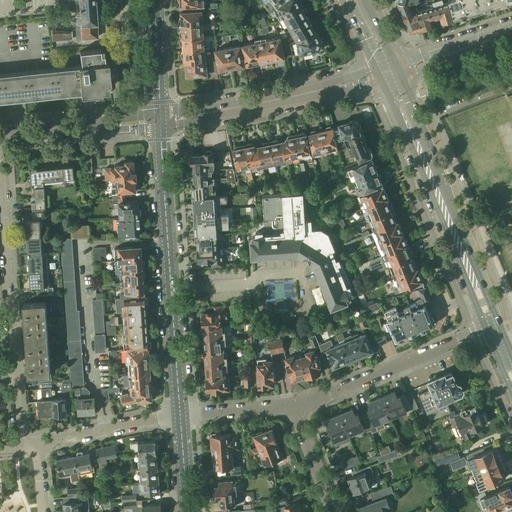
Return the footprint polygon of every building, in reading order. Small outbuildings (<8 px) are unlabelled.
[(68,0),(69,7),(75,6),(76,20),(73,20),(73,23),(76,23),(77,37),(98,36),(94,0),(68,0)] [(269,0),(264,3),(270,11),(273,9),(278,6),(286,0),(269,0)] [(280,20),(285,18),(304,7),(301,3),(303,0),(302,0),(286,0),(278,6),(273,9),(280,20)] [(434,2),(432,3),(438,21),(442,20),(443,22),(455,18),(450,0),(435,5),(434,2)] [(455,18),(469,14),(464,0),(449,0),(450,0),(455,18)] [(464,0),(469,14),(481,10),(478,0),(464,0)] [(478,0),(481,10),(495,6),(492,0),(478,0)] [(411,32),(422,29),(415,5),(411,6),(410,1),(398,1),(402,10),(399,11),(407,31),(410,30),(411,32)] [(418,4),(417,1),(415,1),(416,4),(415,5),(422,29),(435,25),(434,22),(438,21),(432,3),(431,3),(431,6),(419,10),(417,5),(418,4)] [(304,7),(285,18),(289,24),(288,24),(292,30),(311,19),(308,15),(309,13),(306,8),(304,7)] [(182,12),(182,18),(180,18),(179,19),(179,22),(181,24),(182,24),(183,25),(203,23),(202,11),(182,12)] [(297,41),(298,41),(318,31),(319,28),(316,23),(313,23),(311,19),(292,30),(294,34),(298,40),(297,41)] [(183,25),(183,30),(182,30),(180,32),(180,35),(182,36),(183,36),(183,37),(204,36),(204,29),(215,28),(214,23),(203,23),(183,25)] [(49,29),(50,40),(71,38),(70,27),(49,29)] [(322,39),(318,31),(298,41),(300,54),(315,50),(318,51),(319,49),(323,48),(325,44),(323,41),(324,39),(322,39)] [(183,37),(183,38),(182,38),(181,40),(181,43),(183,45),(184,45),(184,51),(205,49),(204,36),(183,37)] [(272,60),(277,59),(277,60),(279,61),(283,60),(284,59),(284,57),(285,57),(281,37),(268,39),(272,60)] [(267,61),(272,60),(268,39),(256,42),(260,62),(261,62),(261,63),(263,64),(266,64),(268,62),(267,61)] [(255,63),(260,62),(256,42),(243,44),(247,65),(248,65),(249,66),(250,67),(254,66),(255,64),(255,63)] [(285,47),(287,57),(293,55),(291,44),(285,47)] [(232,68),(237,67),(237,68),(239,69),(242,69),(244,67),(243,66),(245,65),(241,45),(228,48),(232,68)] [(227,69),(232,68),(228,48),(216,50),(219,70),(221,70),(221,71),(223,72),(226,72),(227,70),(227,69)] [(0,100),(14,99),(80,92),(81,95),(111,92),(108,61),(105,62),(104,54),(101,54),(100,49),(79,51),(81,64),(78,65),(78,68),(11,74),(0,75),(0,100)] [(185,63),(186,63),(206,61),(205,49),(184,51),(183,51),(182,52),(182,56),(184,58),(185,57),(185,63)] [(206,61),(186,63),(187,77),(189,79),(195,78),(197,76),(197,75),(208,74),(207,61),(206,61)] [(511,91),(443,116),(511,285),(511,91)] [(352,140),(363,136),(365,135),(360,123),(355,120),(339,124),(340,127),(334,128),(336,138),(337,140),(344,138),(348,145),(353,143),(352,140)] [(337,140),(336,138),(334,128),(334,127),(333,128),(332,127),(330,125),(327,126),(326,128),(326,129),(321,130),(327,152),(331,151),(331,149),(338,148),(337,140)] [(310,133),(314,154),(321,152),(321,153),(327,152),(321,130),(317,131),(315,129),(311,130),(310,132),(311,133),(310,133)] [(295,136),(299,157),(305,156),(304,156),(311,154),(306,134),(304,132),(300,133),(299,135),(295,136)] [(299,157),(295,136),(294,136),(292,134),(288,135),(287,137),(287,138),(286,138),(287,140),(283,141),(287,162),(292,161),(292,158),(298,157),(299,157)] [(369,147),(368,148),(363,136),(352,140),(353,143),(348,145),(352,155),(356,154),(359,161),(373,156),(374,153),(372,148),(369,147)] [(282,163),(287,162),(283,141),(279,141),(277,140),(271,141),(271,143),(275,164),(282,162),(282,163)] [(268,165),(275,164),(271,143),(271,141),(264,142),(262,145),(259,145),(263,167),(268,166),(268,165)] [(246,146),(250,167),(251,171),(251,172),(259,170),(258,168),(263,167),(259,145),(255,146),(255,144),(254,145),(253,144),(251,143),(247,143),(246,145),(247,146),(246,146)] [(234,148),(234,149),(238,169),(245,168),(246,172),(251,171),(250,167),(246,146),(242,147),(241,146),(239,145),(235,146),(234,148)] [(207,151),(205,153),(204,153),(204,154),(192,155),(192,156),(190,157),(190,161),(192,163),(193,163),(193,164),(194,164),(195,171),(215,169),(214,162),(220,162),(219,152),(214,153),(213,152),(212,152),(210,150),(207,151)] [(377,165),(375,164),(372,158),(349,168),(352,175),(356,173),(358,179),(378,171),(378,170),(379,168),(377,165)] [(116,167),(112,167),(105,168),(106,179),(117,179),(116,178),(135,177),(137,177),(136,165),(134,163),(134,160),(126,161),(126,164),(115,164),(116,167)] [(33,210),(37,209),(47,208),(44,187),(44,184),(45,183),(44,181),(64,179),(63,167),(30,170),(32,183),(37,183),(38,187),(36,188),(37,201),(32,201),(33,210)] [(195,178),(195,183),(213,182),(212,170),(215,170),(215,169),(195,171),(194,171),(192,173),(193,176),(194,178),(195,178)] [(378,172),(378,171),(358,179),(361,186),(357,187),(360,194),(383,184),(381,178),(382,176),(380,173),(378,172)] [(137,177),(135,177),(116,178),(117,179),(117,185),(112,186),(113,198),(118,198),(125,197),(124,192),(136,191),(136,187),(137,186),(137,177)] [(213,189),(213,182),(195,183),(194,183),(194,184),(192,186),(192,190),(194,191),(195,197),(216,195),(216,189),(213,189)] [(366,208),(389,198),(384,186),(361,196),(366,208)] [(263,232),(256,232),(256,237),(254,237),(254,241),(252,241),(253,257),(299,255),(315,265),(333,308),(348,302),(347,301),(351,299),(349,295),(353,293),(350,286),(348,287),(332,248),(335,247),(329,232),(322,228),(313,229),(312,219),(305,220),(303,192),(284,194),(284,196),(261,197),(263,232)] [(195,204),(195,210),(215,209),(215,200),(217,200),(220,201),(228,201),(227,195),(222,195),(216,195),(195,197),(195,198),(193,199),(193,203),(195,204)] [(118,198),(119,218),(140,216),(139,215),(142,213),(141,209),(139,209),(138,201),(137,202),(137,200),(132,201),(132,202),(125,202),(125,197),(118,198)] [(394,210),(389,198),(366,208),(367,212),(364,213),(367,221),(371,219),(394,210)] [(221,208),(215,209),(195,210),(196,215),(194,217),(194,221),(196,222),(196,223),(229,221),(229,215),(221,215),(221,208)] [(399,222),(394,210),(371,219),(376,231),(399,222)] [(31,213),(32,220),(26,221),(27,238),(41,237),(40,220),(44,220),(44,212),(33,213),(31,213)] [(140,218),(140,216),(119,218),(120,223),(119,223),(119,227),(139,225),(140,225),(140,223),(142,222),(141,219),(140,218)] [(196,223),(194,225),(195,229),(196,230),(197,236),(217,235),(217,226),(220,226),(222,228),(233,227),(233,221),(229,221),(196,223)] [(404,233),(399,222),(376,231),(372,233),(377,245),(381,243),(404,233)] [(139,225),(119,227),(119,237),(138,236),(140,234),(139,225)] [(409,245),(404,233),(381,243),(386,255),(409,245)] [(218,247),(217,235),(197,236),(197,237),(195,238),(195,242),(197,243),(198,243),(198,249),(218,247)] [(43,254),(41,237),(27,238),(28,255),(43,254)] [(414,257),(409,245),(386,255),(375,260),(373,260),(372,261),(370,263),(370,265),(370,267),(371,269),(372,271),(375,272),(377,272),(379,272),(380,271),(391,267),(414,257)] [(107,255),(106,247),(93,248),(94,263),(100,262),(100,256),(107,255)] [(119,260),(143,259),(142,249),(133,250),(133,247),(115,248),(116,256),(119,256),(119,260)] [(218,247),(198,249),(197,249),(198,250),(196,251),(196,255),(198,256),(198,262),(212,261),(213,267),(225,266),(224,254),(219,254),(218,247)] [(47,254),(43,254),(28,255),(29,272),(44,271),(44,269),(48,269),(47,254)] [(419,269),(414,257),(391,267),(396,279),(419,269)] [(145,261),(143,259),(119,260),(115,260),(116,273),(123,272),(143,271),(143,266),(145,264),(145,261)] [(424,280),(419,269),(396,279),(393,280),(396,286),(394,287),(396,294),(425,286),(423,281),(424,280)] [(31,289),(37,288),(37,296),(49,295),(48,272),(44,272),(44,271),(29,272),(31,289)] [(143,271),(123,272),(124,280),(120,280),(121,285),(144,283),(144,278),(146,277),(146,273),(143,272),(143,271)] [(122,297),(124,297),(145,296),(145,291),(147,289),(147,286),(144,284),(144,283),(121,285),(122,297)] [(418,304),(411,307),(421,330),(424,331),(427,330),(428,327),(434,325),(435,322),(432,316),(430,317),(425,304),(432,301),(426,287),(415,290),(418,296),(420,295),(422,300),(417,302),(418,304)] [(145,296),(124,297),(125,305),(123,305),(124,316),(126,316),(126,323),(147,322),(145,305),(146,305),(146,304),(148,302),(148,298),(145,296)] [(63,309),(63,301),(55,301),(55,310),(63,309)] [(368,313),(380,308),(377,301),(365,307),(368,313)] [(46,302),(34,303),(23,303),(26,338),(48,337),(46,302)] [(203,326),(225,325),(224,319),(227,318),(226,305),(214,306),(215,313),(202,313),(203,326)] [(416,332),(421,330),(411,307),(410,305),(405,307),(406,309),(399,312),(409,335),(412,336),(416,335),(416,332)] [(404,337),(409,335),(399,312),(397,306),(385,311),(389,322),(385,323),(388,331),(392,329),(397,340),(400,341),(403,340),(404,337)] [(106,320),(106,326),(107,326),(115,325),(119,325),(118,316),(110,317),(111,319),(106,320)] [(364,317),(358,319),(363,329),(369,327),(364,317)] [(127,341),(128,350),(149,348),(152,346),(151,342),(148,340),(147,322),(126,323),(127,331),(125,331),(126,341),(127,341)] [(116,334),(115,325),(107,326),(108,335),(116,334)] [(204,334),(204,339),(227,337),(227,336),(225,336),(225,325),(203,326),(203,328),(202,329),(202,332),(204,334)] [(285,352),(283,339),(281,339),(279,332),(274,333),(276,340),(278,353),(285,352)] [(362,358),(352,336),(353,338),(346,341),(343,332),(337,335),(340,341),(349,363),(362,358)] [(372,351),(373,351),(366,333),(359,336),(358,333),(352,336),(362,358),(373,353),(372,351)] [(106,349),(105,334),(95,334),(96,349),(106,349)] [(314,349),(320,347),(319,344),(315,335),(310,337),(314,349)] [(378,346),(388,342),(385,335),(375,339),(378,346)] [(48,337),(26,338),(28,375),(39,374),(51,374),(49,354),(48,337)] [(227,339),(227,337),(204,339),(204,343),(203,345),(203,349),(205,350),(205,352),(226,350),(226,339),(227,339)] [(335,369),(349,363),(340,341),(339,341),(340,343),(334,346),(331,339),(319,344),(320,347),(322,352),(327,350),(335,369)] [(276,340),(269,342),(272,354),(278,353),(276,340)] [(150,360),(149,348),(128,350),(127,350),(127,355),(129,355),(130,362),(150,361),(150,360)] [(205,358),(206,364),(229,363),(229,362),(227,362),(226,350),(205,352),(203,354),(204,357),(205,358)] [(302,357),(308,377),(321,373),(319,366),(321,366),(317,355),(316,356),(314,350),(307,352),(308,355),(302,357)] [(71,383),(71,388),(84,388),(84,387),(82,351),(69,352),(70,376),(71,379),(71,382),(71,383)] [(308,377),(302,357),(295,359),(294,356),(286,358),(288,364),(287,364),(290,375),(291,374),(292,380),(298,378),(299,380),(307,377),(308,377)] [(150,373),(150,361),(130,362),(130,369),(128,369),(129,374),(150,373)] [(270,385),(274,385),(274,380),(275,379),(275,367),(273,367),(273,361),(265,361),(265,364),(258,364),(258,369),(256,369),(258,385),(260,385),(260,387),(262,388),(267,388),(268,387),(268,386),(270,386),(270,385)] [(229,364),(229,363),(206,364),(206,370),(204,372),(205,375),(206,376),(206,377),(228,376),(227,364),(229,364)] [(131,380),(131,387),(151,385),(151,384),(152,384),(154,383),(154,379),(152,378),(151,378),(150,373),(129,374),(129,376),(129,380),(131,380)] [(51,381),(51,374),(39,374),(39,382),(51,381)] [(434,391),(430,392),(421,397),(431,421),(450,413),(452,412),(447,401),(462,394),(464,391),(461,385),(458,383),(457,384),(453,375),(431,384),(434,391)] [(229,376),(228,376),(206,377),(205,379),(205,383),(207,384),(207,391),(212,391),(212,392),(223,391),(223,390),(230,389),(229,376)] [(66,398),(66,404),(72,404),(72,399),(72,395),(71,388),(71,383),(71,382),(71,379),(64,379),(64,383),(62,383),(63,398),(66,398)] [(151,387),(151,385),(131,387),(130,387),(131,393),(127,394),(129,402),(142,399),(142,402),(152,400),(152,393),(153,393),(154,391),(154,388),(152,387),(151,387)] [(72,395),(72,399),(78,399),(79,413),(95,412),(94,398),(90,398),(90,391),(85,387),(84,387),(84,388),(71,388),(72,395)] [(101,388),(102,402),(110,401),(109,392),(120,392),(120,387),(101,388)] [(38,416),(53,415),(52,399),(52,388),(41,389),(42,399),(37,399),(38,416)] [(401,397),(400,396),(398,397),(395,391),(382,397),(391,419),(406,412),(408,416),(414,413),(407,395),(401,397)] [(376,424),(391,419),(382,397),(369,402),(372,408),(369,410),(369,411),(364,413),(371,431),(378,428),(376,424)] [(63,398),(52,399),(53,415),(67,414),(66,404),(66,398),(63,398)] [(455,411),(452,412),(450,413),(455,426),(460,424),(464,433),(468,436),(472,434),(472,429),(484,424),(488,422),(484,414),(480,415),(477,408),(469,412),(468,409),(456,414),(455,411)] [(365,433),(371,431),(364,413),(359,415),(358,414),(355,415),(353,409),(340,415),(349,436),(364,430),(365,433)] [(350,440),(349,436),(340,415),(326,420),(331,433),(330,433),(336,446),(350,440)] [(254,433),(259,447),(253,449),(254,455),(258,453),(261,452),(260,450),(278,443),(273,429),(263,432),(262,430),(254,433)] [(213,451),(233,449),(237,449),(236,444),(239,443),(238,433),(232,434),(232,433),(222,434),(221,432),(211,433),(212,444),(210,445),(211,449),(213,451)] [(158,443),(156,443),(156,440),(138,441),(140,454),(157,452),(156,449),(158,448),(158,443)] [(280,448),(278,443),(260,450),(261,452),(258,453),(254,455),(261,465),(285,457),(282,448),(280,448)] [(115,445),(107,446),(110,456),(117,454),(115,445)] [(99,460),(99,462),(101,467),(105,467),(106,470),(108,470),(107,460),(104,447),(89,450),(90,452),(75,455),(78,469),(79,475),(95,472),(93,462),(99,460)] [(235,466),(233,449),(213,451),(213,459),(211,460),(211,468),(231,467),(232,475),(242,474),(241,466),(235,466)] [(381,455),(377,457),(380,463),(399,455),(397,449),(381,455)] [(474,474),(500,463),(502,462),(499,454),(497,454),(495,450),(492,449),(468,459),(467,455),(460,458),(450,462),(453,470),(467,464),(469,469),(472,468),(474,474)] [(140,454),(141,468),(158,466),(157,452),(140,454)] [(437,468),(450,462),(460,458),(457,452),(434,461),(437,468)] [(78,469),(75,455),(57,459),(60,475),(71,473),(73,482),(80,480),(79,475),(78,469)] [(343,462),(346,469),(360,464),(357,456),(343,462)] [(506,470),(502,462),(500,463),(474,474),(477,480),(474,481),(477,488),(471,491),(474,496),(477,494),(485,491),(483,487),(504,478),(506,475),(504,471),(506,470)] [(158,466),(141,468),(142,481),(145,481),(159,480),(159,476),(158,466)] [(356,475),(348,478),(354,494),(371,487),(368,480),(375,477),(370,466),(355,472),(356,475)] [(160,492),(159,480),(145,481),(142,481),(138,482),(139,493),(160,492)] [(218,481),(219,485),(216,485),(217,501),(220,500),(220,506),(235,505),(235,504),(241,504),(240,493),(238,494),(236,483),(233,484),(233,480),(218,481)] [(479,500),(481,499),(486,511),(488,511),(494,510),(497,511),(501,509),(502,506),(511,501),(511,491),(509,485),(486,495),(485,491),(477,494),(479,500)] [(379,491),(382,498),(359,507),(361,511),(384,511),(390,508),(387,501),(396,498),(391,486),(379,491)] [(68,488),(68,496),(82,495),(82,487),(68,488)] [(137,500),(137,493),(123,494),(123,501),(125,501),(137,500)] [(84,495),(82,495),(68,496),(69,502),(64,503),(64,511),(89,511),(88,495),(84,496),(84,495)] [(162,511),(161,504),(138,506),(137,500),(125,501),(125,507),(133,506),(133,511),(134,511),(143,511),(142,511),(163,511),(164,511),(162,511)] [(303,511),(300,501),(280,509),(280,511),(303,511)]
